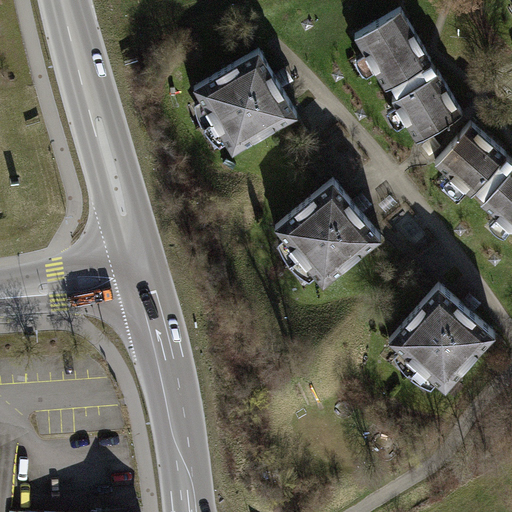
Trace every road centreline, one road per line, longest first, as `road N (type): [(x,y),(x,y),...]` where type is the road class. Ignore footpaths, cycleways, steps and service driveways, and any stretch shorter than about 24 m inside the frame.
road 1 (secondary): [(144,274),(66,0)]
road 2 (secondary): [(192,511),(186,437),(144,274)]
road 3 (tertiary): [(0,295),(144,274)]
